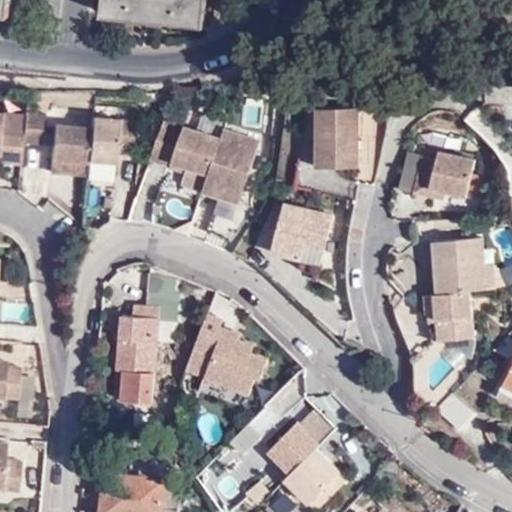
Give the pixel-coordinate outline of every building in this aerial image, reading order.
[(0,0),(0,10),(12,12),(13,0),(0,0)] [(205,0),(105,0),(104,11),(154,16),(203,22),(205,0)] [(360,107),(319,107),(320,167),(361,167),(360,107)] [(0,152),(3,152),(2,162),(24,165),(26,141),(27,134),(29,113),(0,111),(0,152)] [(27,134),(26,141),(46,144),(50,113),(29,111),(29,113),(27,134)] [(142,121),(126,119),(99,116),(97,126),(60,121),(57,156),(87,160),(103,161),(111,162),(113,163),(120,163),(122,149),(139,151),(142,121)] [(166,126),(154,160),(176,167),(178,161),(191,166),(213,174),(226,137),(189,124),(185,133),(166,126)] [(226,137),(213,174),(208,190),(243,202),(243,203),(264,141),(228,129),(226,137)] [(436,183),(449,187),(470,191),(479,156),(443,146),(441,153),(426,150),(416,186),(433,191),(436,183)] [(87,160),(57,156),(55,173),(85,176),(86,167),(87,160)] [(103,161),(87,160),(86,167),(102,169),(103,161)] [(208,190),(213,174),(191,166),(185,182),(208,190)] [(447,195),(449,187),(436,183),(433,191),(447,195)] [(232,237),(243,202),(222,196),(211,230),(232,237)] [(337,217),(289,204),(276,252),(305,260),(309,247),(328,253),(337,217)] [(451,340),(464,352),(475,340),(472,290),(497,288),(495,263),(486,263),(483,237),(435,240),(438,293),(426,293),(428,313),(431,312),(433,341),(451,340)] [(508,285),(511,283),(511,265),(502,270),(508,285)] [(181,292),(151,289),(149,304),(136,304),(136,316),(126,316),(122,368),(157,371),(160,337),(156,337),(158,317),(178,318),(181,292)] [(213,314),(191,372),(254,395),(260,378),(265,380),(272,359),(256,353),(258,345),(244,339),(246,335),(226,327),(228,319),(213,314)] [(464,352),(471,359),(473,354),(475,341),(475,340),(464,352)] [(13,365),(12,361),(0,359),(0,395),(24,398),(27,375),(27,367),(13,365)] [(308,366),(235,437),(247,450),(310,395),(309,366),(308,366)] [(511,366),(503,384),(504,385),(502,390),(511,395),(511,366)] [(40,377),(27,375),(24,398),(23,403),(36,405),(40,377)] [(504,385),(503,384),(497,395),(511,400),(511,395),(502,390),(504,385)] [(454,391),(439,406),(461,426),(476,410),(454,391)] [(317,407),(269,451),(291,473),(289,475),(319,507),(350,478),(319,442),(335,427),(317,407)] [(112,424),(95,422),(92,454),(109,457),(112,424)] [(0,487),(22,489),(25,460),(9,459),(11,442),(0,440),(0,487)] [(163,511),(167,476),(108,471),(104,511),(163,511)] [(360,511),(368,505),(358,497),(349,507),(355,511),(360,511)]
